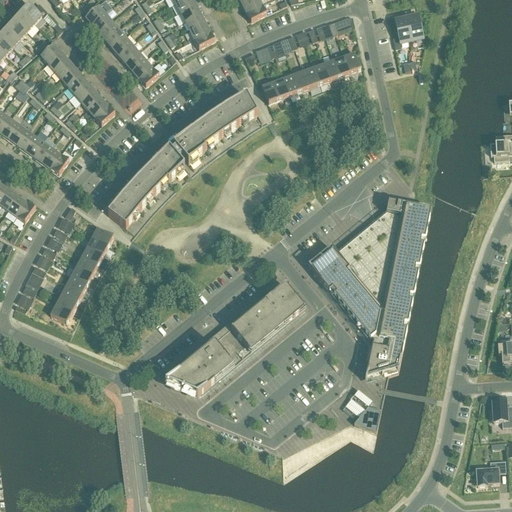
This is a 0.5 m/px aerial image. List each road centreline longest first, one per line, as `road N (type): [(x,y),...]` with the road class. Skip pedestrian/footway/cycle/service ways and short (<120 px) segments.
road 1 (residential): [(122,379),(396,155),(363,8)]
road 2 (residential): [(0,322),(64,203),(133,126),(231,56),(363,8)]
road 3 (residential): [(456,391),(499,231)]
road 4 (residential): [(122,379),(0,327)]
